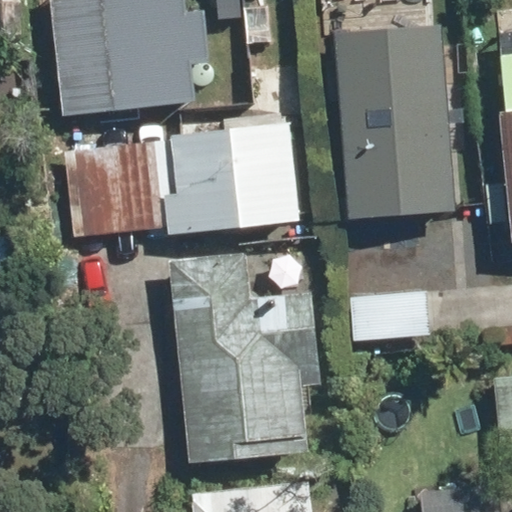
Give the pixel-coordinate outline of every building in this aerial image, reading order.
[(188,10),(186,0),(100,0),(111,109),(197,101),(194,64),(212,62),(207,8),(188,10)] [(461,206),(446,22),(334,32),(349,215),(461,206)] [(511,50),(505,51),(510,110),(503,111),(511,212),(511,50)] [(305,217),(294,120),(176,133),(182,190),(168,192),(172,232),(305,217)] [(170,190),(166,138),(74,146),(81,231),(165,224),(162,191),(170,190)] [(35,237),(0,237),(0,297),(35,297),(35,237)] [(316,291),(249,297),(245,251),(172,258),(191,462),(313,450),(307,382),(324,380),(316,291)] [(424,331),(420,286),(348,292),(352,337),(424,331)] [(511,452),(511,366),(490,368),(496,453),(511,452)] [(303,511),(300,480),(181,494),(183,511),(303,511)]
